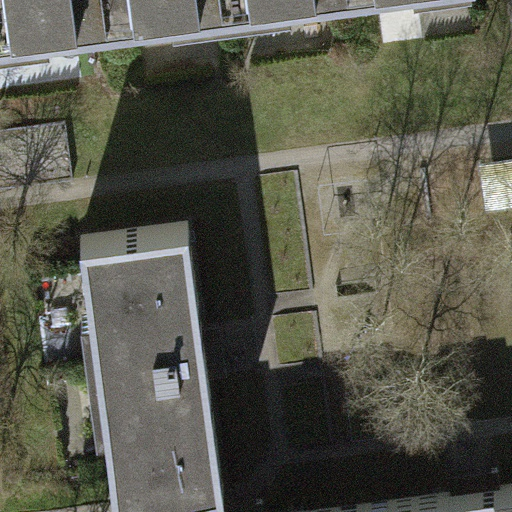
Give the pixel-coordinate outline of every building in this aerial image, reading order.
[(0,0),(0,59),(241,22),(238,0),(0,0)] [(238,0),(241,22),(389,0),(238,0)] [(65,249),(99,493),(161,485),(219,476),(185,233),(65,249)] [(101,511),(164,511),(164,506),(161,485),(99,493),(101,511)] [(511,511),(511,490),(376,511),(511,511)]
